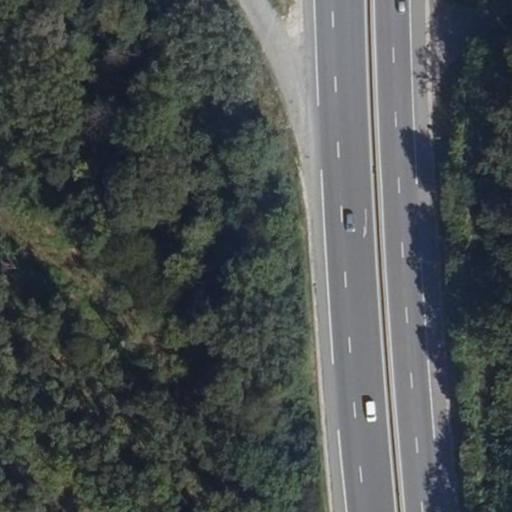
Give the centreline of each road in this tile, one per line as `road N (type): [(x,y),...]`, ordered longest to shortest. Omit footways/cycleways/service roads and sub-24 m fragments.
road 1 (motorway): [(422,511),(392,0)]
road 2 (motorway): [(335,0),(364,511)]
